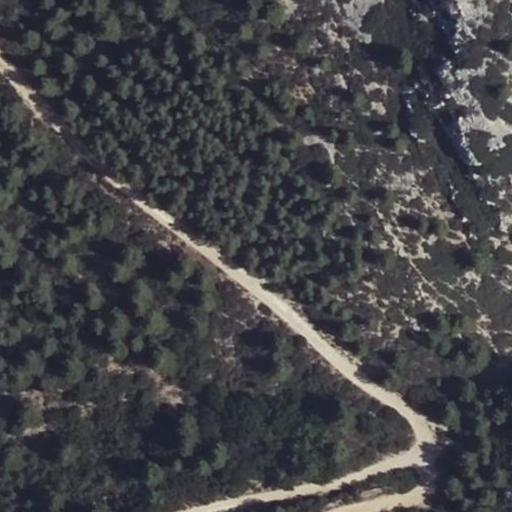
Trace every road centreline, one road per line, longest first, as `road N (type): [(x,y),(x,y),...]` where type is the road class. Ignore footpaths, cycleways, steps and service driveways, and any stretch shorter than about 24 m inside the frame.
road 1 (track): [(0,60),(132,196),(419,425),(428,455)]
road 2 (track): [(208,511),(334,486),(428,455)]
